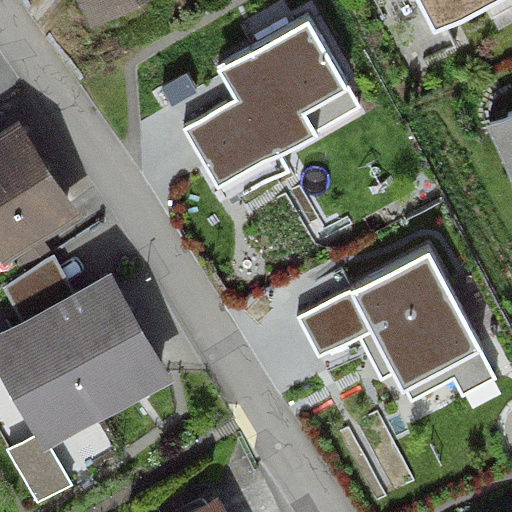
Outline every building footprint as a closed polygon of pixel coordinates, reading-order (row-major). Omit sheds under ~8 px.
[(86,0),(91,8),(105,0),(86,0)] [(493,0),(422,0),(438,30),(493,0)] [(344,88),(309,26),(226,73),(244,105),(191,134),(220,185),(311,134),(299,114),(344,88)] [(511,122),(495,130),(511,169),(511,122)] [(0,247),(61,206),(11,131),(0,138),(0,247)] [(428,256),(302,321),(320,355),(375,326),(413,398),(457,375),(466,391),(492,378),(428,256)] [(0,355),(49,440),(160,376),(110,288),(0,350),(0,355)] [(205,511),(201,503),(184,511),(205,511)]
